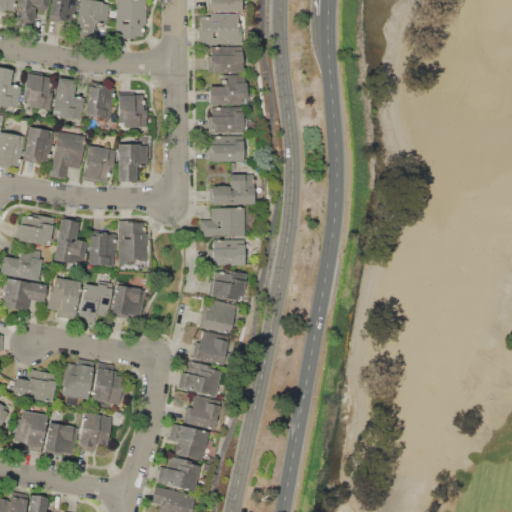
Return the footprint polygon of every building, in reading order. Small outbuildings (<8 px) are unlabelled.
[(0,0),(14,0),(12,14),(0,11),(0,0)] [(17,0),(47,0),(46,9),(35,7),(31,28),(13,25),(17,0)] [(50,0),(77,0),(73,23),(47,18),(50,0)] [(78,0),(93,0),(100,1),(100,3),(109,5),(103,40),(72,35),(78,0)] [(116,0),(145,0),(145,24),(143,24),(143,35),(129,35),(129,38),(116,38),(116,17),(110,17),(109,10),(116,10),(116,0)] [(206,11),(206,0),(240,0),(240,10),(206,11)] [(197,43),(197,29),(199,29),(199,17),(210,17),(210,14),(241,13),(241,43),(197,43)] [(207,71),(207,52),(210,52),(210,47),(241,46),(241,71),(207,71)] [(0,67),(12,70),(9,84),(21,86),(18,107),(9,106),(9,108),(0,106),(0,67)] [(27,70),(42,73),(42,76),(51,77),(50,86),(51,86),(50,92),(51,92),(48,110),(21,105),(27,70)] [(208,105),(208,86),(223,86),(223,74),(245,74),(245,86),(249,86),(249,97),(245,97),(245,104),(208,105)] [(57,77),(78,81),(77,90),(74,90),(73,95),(84,97),(80,118),(73,117),(72,119),(51,115),(57,77)] [(88,86),(96,87),(96,83),(114,87),(109,119),(83,115),(88,86)] [(117,92),(133,92),(133,94),(145,94),(145,126),(122,127),(122,125),(119,125),(119,122),(117,122),(117,92)] [(208,133),(207,115),(211,115),(211,107),(242,107),(242,117),(246,117),(246,130),(242,130),(242,133),(208,133)] [(28,126),(53,131),(48,160),(42,159),(42,161),(39,160),(38,163),(22,160),(28,126)] [(57,131),(85,136),(79,168),(67,166),(64,178),(49,175),(57,131)] [(0,132),(22,136),(19,148),(22,148),(18,166),(9,164),(9,168),(0,166),(0,132)] [(213,161),(213,159),(208,159),(208,154),(210,154),(210,136),(242,135),(242,160),(213,161)] [(117,143),(144,142),(145,145),(147,145),(147,166),(135,166),(135,181),(117,181),(117,143)] [(87,145),(115,150),(111,174),(107,173),(105,181),(100,181),(100,183),(81,179),(87,145)] [(253,203),(208,203),(208,196),(211,196),(211,186),(216,186),(216,185),(223,185),(223,186),(229,186),(228,174),(252,174),(253,203)] [(210,219),(210,207),(243,207),(243,235),(199,235),(198,219),(210,219)] [(15,239),(17,225),(15,224),(17,211),(20,211),(20,210),(36,212),(36,214),(53,217),(48,245),(15,239)] [(60,215),(78,219),(75,239),(86,241),(82,265),(52,260),(60,215)] [(117,220),(129,220),(129,222),(144,221),(144,233),(146,233),(147,260),(134,260),(134,264),(117,264),(117,220)] [(88,235),(95,236),(96,233),(102,233),(102,232),(106,232),(106,233),(114,234),(113,265),(87,264),(88,235)] [(214,265),(214,259),(210,259),(210,248),(213,248),(212,240),(243,239),(243,265),(214,265)] [(36,281),(0,274),(0,267),(2,255),(17,258),(19,247),(39,250),(38,259),(40,259),(36,281)] [(210,295),(214,270),(224,272),(225,269),(246,273),(242,296),(238,295),(236,302),(216,298),(217,296),(210,295)] [(54,276),(80,281),(74,313),(45,308),(49,285),(52,286),(54,276)] [(6,277),(45,285),(42,301),(29,299),(27,311),(4,307),(5,299),(2,299),(6,277)] [(83,283),(96,285),(97,280),(112,283),(106,316),(94,314),(93,318),(87,316),(86,322),(76,320),(83,283)] [(115,284),(139,289),(134,316),(110,312),(115,284)] [(198,326),(199,321),(201,322),(204,312),(205,313),(209,298),(235,305),(228,333),(198,326)] [(193,358),(200,329),(228,336),(220,365),(193,358)] [(93,362),(87,400),(76,398),(75,407),(64,405),(66,396),(61,395),(62,386),(59,386),(64,362),(76,364),(77,359),(93,362)] [(189,361),(220,369),(213,397),(176,388),(181,369),(187,370),(189,361)] [(97,362),(116,365),(115,371),(117,371),(116,376),(123,377),(118,404),(90,399),(97,362)] [(11,395),(15,378),(28,380),(30,369),(54,374),(52,381),(55,381),(50,403),(11,395)] [(186,423),(187,420),(183,419),(186,406),(191,407),(194,395),(219,401),(212,430),(186,423)] [(0,404),(3,406),(1,409),(9,414),(0,427),(0,404)] [(21,410),(46,415),(41,447),(12,442),(15,424),(18,424),(21,410)] [(83,412),(97,414),(97,413),(106,414),(105,416),(111,417),(106,445),(94,443),(92,452),(76,450),(83,412)] [(48,422),(64,425),(64,424),(72,425),(72,427),(77,428),(73,454),(43,449),(48,422)] [(176,424),(207,431),(204,443),(206,443),(203,453),(202,453),(200,460),(174,453),(175,452),(174,451),(176,443),(177,444),(177,441),(167,439),(168,433),(174,434),(176,424)] [(161,483),(168,455),(190,460),(189,463),(199,465),(193,490),(161,483)] [(154,486),(197,496),(193,511),(158,511),(160,506),(149,504),(154,486)] [(0,511),(0,498),(9,500),(10,491),(27,494),(24,511),(0,511)] [(27,511),(30,494),(47,497),(45,510),(57,511),(27,511)]
